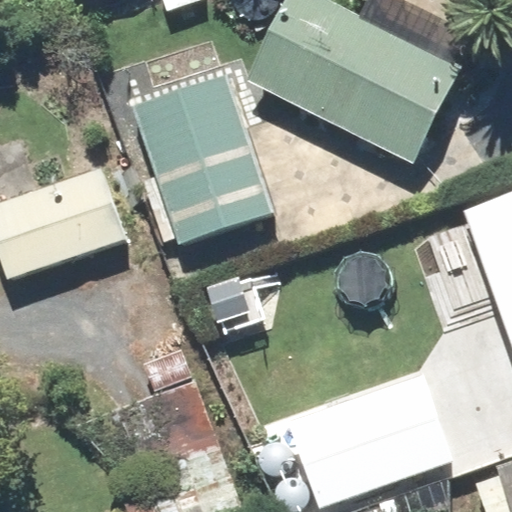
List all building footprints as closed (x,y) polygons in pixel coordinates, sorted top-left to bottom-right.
[(319,0),(297,0),(253,88),(422,172),(471,75),(319,0)] [(234,81),(139,114),(184,251),(280,220),(234,81)] [(108,174),(0,212),(0,244),(15,287),(134,245),(108,174)] [(511,189),(457,209),(511,367),(511,189)] [(123,489),(131,511),(246,511),(202,385),(127,411),(150,479),(123,489)] [(296,431),(322,504),(450,458),(425,385),(296,431)] [(511,511),(511,469),(503,473),(506,481),(481,490),(488,511),(511,511)]
